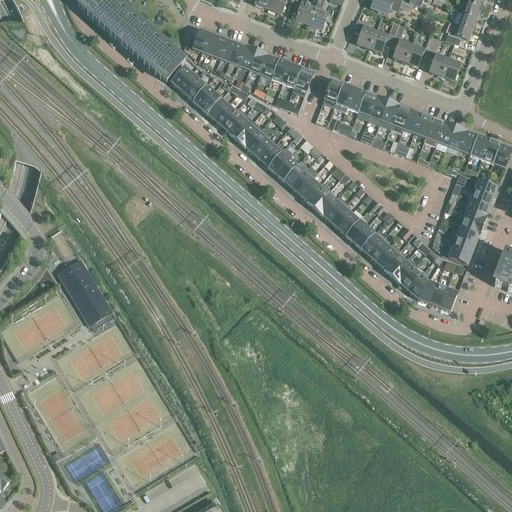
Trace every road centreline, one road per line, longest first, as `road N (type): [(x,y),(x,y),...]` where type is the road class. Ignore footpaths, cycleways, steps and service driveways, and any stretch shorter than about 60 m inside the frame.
road 1 (residential): [(69,0),(92,34),(396,303),(427,321),(455,330),(465,325),(511,205)]
road 2 (primary): [(511,350),(445,351),(402,334),(88,61),(61,26)]
road 3 (secondary): [(0,262),(30,192),(37,141),(33,81),(5,0)]
road 4 (secondary): [(0,10),(23,81),(28,138),(22,188),(0,245)]
road 5 (residential): [(301,128),(435,178),(416,229)]
road 6 (residential): [(332,58),(190,0)]
road 7 (residential): [(416,229),(301,128)]
road 8 (residential): [(462,109),(332,58)]
road 9 (tertiary): [(0,191),(39,251),(0,301)]
road 10 (tertiary): [(0,382),(43,474),(46,500)]
